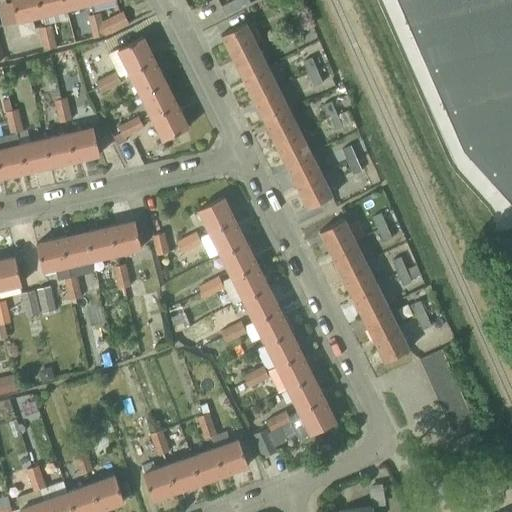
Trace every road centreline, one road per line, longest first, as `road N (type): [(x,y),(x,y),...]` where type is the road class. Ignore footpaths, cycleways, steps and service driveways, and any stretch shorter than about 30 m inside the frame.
road 1 (residential): [(286,488),(364,456),(375,429),(243,157)]
road 2 (residential): [(0,213),(243,157)]
road 3 (residential): [(243,157),(166,0)]
